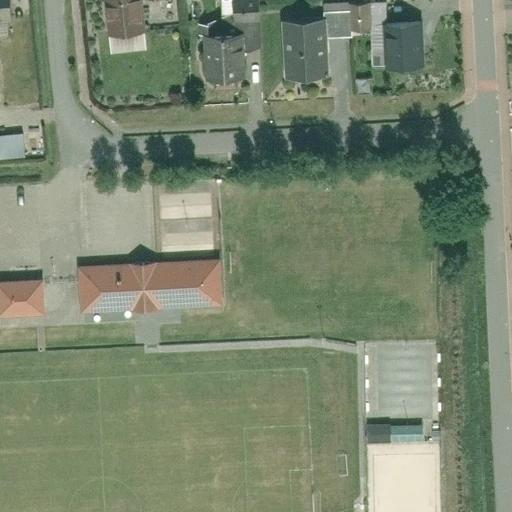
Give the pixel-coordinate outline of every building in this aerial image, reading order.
[(0,0),(0,19),(17,18),(15,0),(0,0)] [(108,0),(110,30),(147,28),(146,0),(108,0)] [(263,0),(237,0),(238,19),(264,18),(263,0)] [(356,8),(357,27),(375,26),(374,0),(372,0),(355,1),(356,8)] [(357,27),(356,8),(328,9),(329,17),(330,36),(357,35),(357,27)] [(330,36),(329,17),(286,19),(288,78),(331,76),(330,36)] [(427,65),(425,19),(388,21),(390,67),(427,65)] [(210,78),(248,76),(246,30),(208,32),(210,78)] [(24,134),(0,135),(0,156),(25,155),(24,134)] [(225,305),(223,257),(84,262),(86,310),(225,305)] [(0,315),(48,314),(47,276),(0,277),(0,315)] [(367,425),(367,441),(423,442),(423,425),(367,425)]
